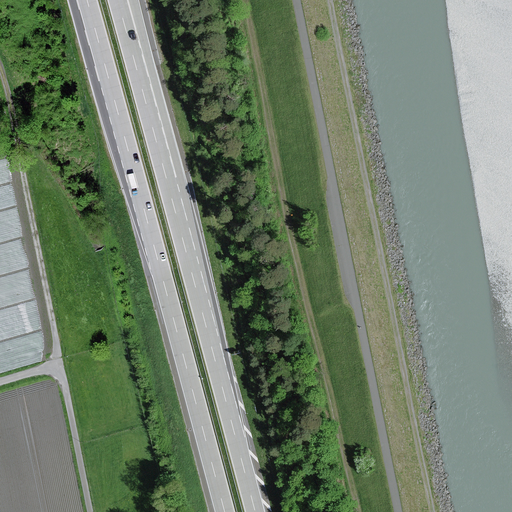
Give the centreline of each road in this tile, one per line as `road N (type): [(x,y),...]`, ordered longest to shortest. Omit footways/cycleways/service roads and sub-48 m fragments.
road 1 (motorway): [(86,0),(222,511)]
road 2 (track): [(329,0),(431,511)]
road 3 (track): [(296,0),(398,511)]
road 4 (motorway): [(254,511),(126,32)]
road 5 (track): [(21,171),(90,511)]
